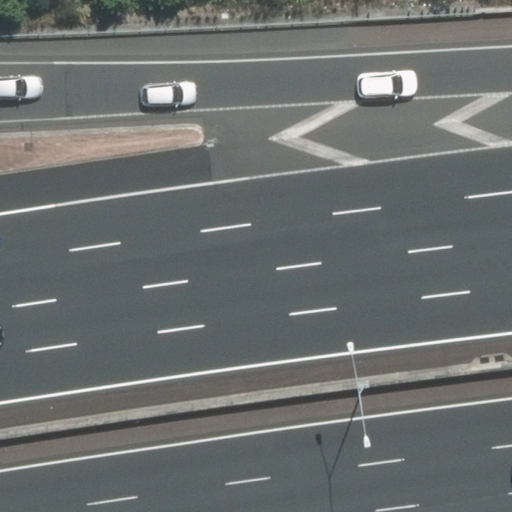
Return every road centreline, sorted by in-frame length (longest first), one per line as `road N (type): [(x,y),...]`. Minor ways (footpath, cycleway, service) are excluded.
road 1 (motorway): [(0,355),(511,285)]
road 2 (motorway): [(0,84),(511,65)]
road 3 (motorway): [(511,441),(42,511)]
